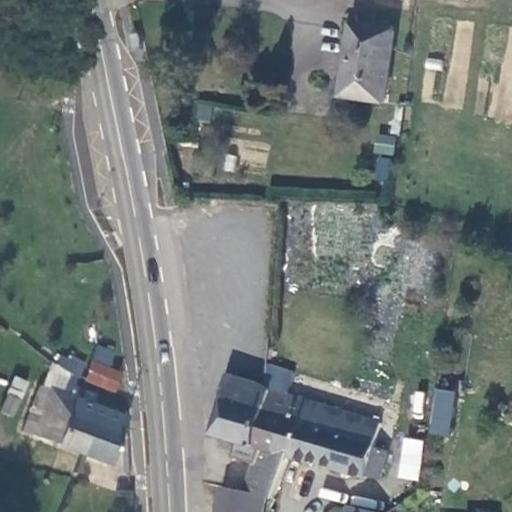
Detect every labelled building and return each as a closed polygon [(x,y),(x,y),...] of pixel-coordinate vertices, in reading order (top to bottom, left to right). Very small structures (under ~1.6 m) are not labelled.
[(380,97),(386,25),(345,22),(340,94),(380,97)] [(374,135),(373,154),(394,155),(395,136),(374,135)] [(387,181),(389,159),(375,158),(373,180),(387,181)] [(80,367),(56,353),(49,368),(72,382),(80,367)] [(15,375),(0,409),(0,411),(13,417),(29,382),(15,375)] [(269,388),(227,376),(213,435),(234,440),(230,457),(253,464),(245,487),(262,493),(260,496),(221,488),(216,511),(267,511),(287,457),(304,400),(280,392),(275,411),(264,408),(269,388)] [(73,405),(77,393),(40,379),(19,435),(76,458),(85,429),(64,422),(70,404),(73,405)] [(456,386),(432,383),(427,434),(451,436),(456,386)] [(88,410),(93,396),(79,387),(77,393),(73,405),(70,404),(64,422),(85,429),(76,458),(103,468),(119,420),(88,410)] [(378,424),(304,400),(287,457),(364,478),(365,474),(378,477),(386,449),(373,446),(378,424)] [(401,437),(397,479),(419,481),(423,439),(401,437)]
